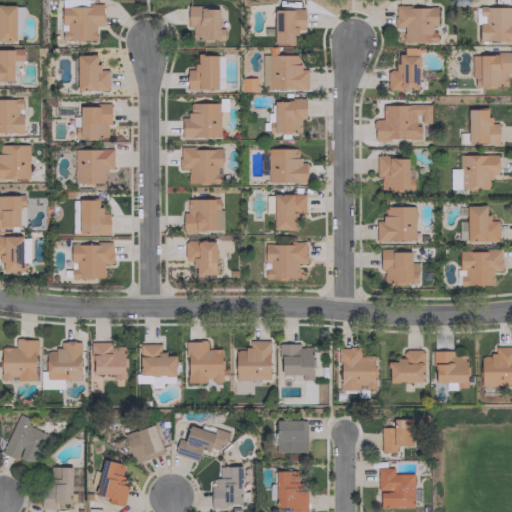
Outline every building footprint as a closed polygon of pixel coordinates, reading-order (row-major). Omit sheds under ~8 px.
[(0,40),(14,41),(14,5),(0,4),(0,40)] [(186,6),(187,27),(190,26),(191,40),(218,39),(217,5),(186,6)] [(434,6),(393,6),(393,27),(402,26),(402,41),(435,41),(435,31),(434,6)] [(511,6),(479,6),(478,15),(484,15),(484,24),(478,23),(478,41),(511,41),(511,20),(511,6)] [(272,43),(294,43),(294,29),(303,29),(303,9),(273,9),(272,43)] [(418,47),(398,47),(397,70),(386,70),(385,89),(416,90),(418,47)] [(0,82),(13,82),(12,49),(0,49),(0,82)] [(505,85),(505,73),(510,73),(509,53),(470,54),(471,86),(505,85)] [(75,91),(108,90),(107,70),(97,70),(97,54),(75,55),(75,91)] [(216,55),(195,54),(195,68),(185,68),(185,89),(215,89),(216,55)] [(306,88),(306,69),(297,69),(297,55),(260,55),(261,89),(306,88)] [(0,132),(21,132),(20,107),(21,107),(21,97),(0,98),(0,132)] [(300,131),(300,119),(304,119),(303,99),(272,100),(273,120),(267,120),(268,132),(300,131)] [(217,137),(218,102),(189,102),(188,115),(180,115),(180,137),(217,137)] [(373,139),(420,139),(420,123),(429,123),(429,104),(381,104),(381,118),(373,118),(373,139)] [(73,137),(106,137),(106,124),(109,124),(109,105),(79,105),(79,116),(73,116),(73,137)] [(497,144),(497,123),(488,122),(488,108),(466,108),(466,143),(497,144)] [(0,143),(0,179),(27,179),(27,144),(0,143)] [(72,149),(73,183),(104,182),(103,168),(112,168),(111,148),(72,149)] [(220,148),(178,148),(178,168),(186,168),(186,182),(220,183),(220,148)] [(305,182),(304,162),(297,162),(297,148),(267,148),(267,183),(305,182)] [(496,154),(458,155),(459,189),(488,188),(488,175),(497,174),(496,154)] [(408,189),(407,156),(374,156),(375,176),(379,176),(379,190),(408,189)] [(303,214),(304,194),(272,193),(271,229),(294,229),(294,214),(303,214)] [(186,199),(186,211),(181,212),(182,231),(213,231),(213,209),(218,209),(217,198),(186,199)] [(71,233),(108,234),(108,213),(98,213),(99,200),(71,199),(71,233)] [(413,240),(413,205),(382,206),(382,220),(374,220),(374,241),(413,240)] [(496,220),(486,220),(486,205),(464,205),(465,241),(497,241),(496,220)] [(0,256),(0,257),(0,272),(21,271),(21,236),(0,236),(0,256)] [(193,260),(193,275),(215,275),(214,240),(183,241),(184,261),(193,260)] [(70,278),(103,277),(103,264),(112,263),(111,242),(71,244),(71,270),(70,270),(70,278)] [(264,278),(297,277),(296,263),(306,263),(305,242),(264,243),(264,269),(264,278)] [(414,282),(414,272),(410,272),(409,250),(379,250),(379,269),(382,269),(382,283),(414,282)] [(459,285),(492,285),(492,270),(500,270),(500,250),(459,250),(459,276),(459,285)] [(34,379),(34,338),(13,338),(13,347),(0,346),(0,379),(9,379),(34,379)] [(79,341),(58,341),(58,350),(44,350),(44,380),(79,380),(79,341)] [(122,346),(110,346),(110,341),(89,342),(90,373),(123,372),(122,346)] [(186,381),(211,381),(211,382),(220,381),(220,348),(205,348),(205,341),(185,341),(186,381)] [(268,379),(267,341),(248,341),(248,347),(234,347),(234,379),(268,379)] [(138,374),(174,375),(174,354),(159,354),(159,344),(138,343),(138,374)] [(310,376),(311,347),(298,347),(298,344),(279,343),(278,374),(302,374),(302,376),(310,376)] [(511,384),(511,346),(493,346),(492,356),(479,356),(478,384),(511,384)] [(373,389),(372,356),(358,356),(358,347),(337,347),(338,389),(373,389)] [(464,382),(465,356),(452,355),(452,350),(433,349),(431,381),(464,382)] [(422,381),(422,350),(401,350),(401,360),(388,360),(387,381),(422,381)] [(149,386),(161,387),(161,376),(135,376),(135,382),(149,382),(149,386)] [(44,432),(25,426),(28,418),(15,413),(1,454),(16,459),(17,458),(33,463),(44,432)] [(379,427),(379,452),(395,452),(395,445),(412,445),(411,418),(392,419),(392,426),(379,427)] [(162,449),(153,423),(135,429),(143,455),(162,449)] [(196,460),(200,447),(220,452),(226,431),(214,428),(212,432),(188,425),(184,440),(177,438),(172,453),(196,460)] [(94,494),(107,497),(106,502),(121,506),(127,477),(120,476),(123,463),(101,459),(94,494)] [(71,467),(44,466),(44,508),(55,508),(55,503),(70,503),(71,467)] [(225,502),(240,502),(241,467),(217,466),(216,485),(210,485),(209,508),(225,508),(225,502)] [(379,507),(412,507),(412,474),(392,474),(392,468),(376,467),(376,489),(379,489),(379,507)] [(305,511),(305,492),(293,492),(293,481),(294,481),(294,471),(275,470),(275,507),(289,507),(289,511),(305,511)]
